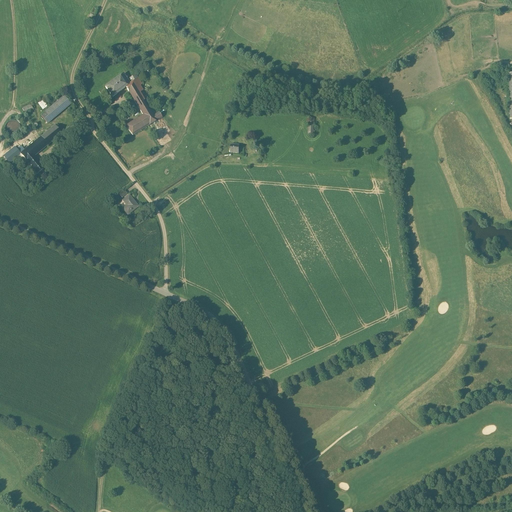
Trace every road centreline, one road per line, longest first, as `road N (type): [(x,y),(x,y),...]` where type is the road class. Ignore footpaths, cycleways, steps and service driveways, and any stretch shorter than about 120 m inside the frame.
road 1 (unclassified): [(306,511),(214,317),(0,219)]
road 2 (track): [(100,511),(108,453),(158,345),(167,293)]
road 3 (track): [(35,133),(13,103),(11,0)]
road 4 (track): [(106,0),(71,80),(90,122)]
